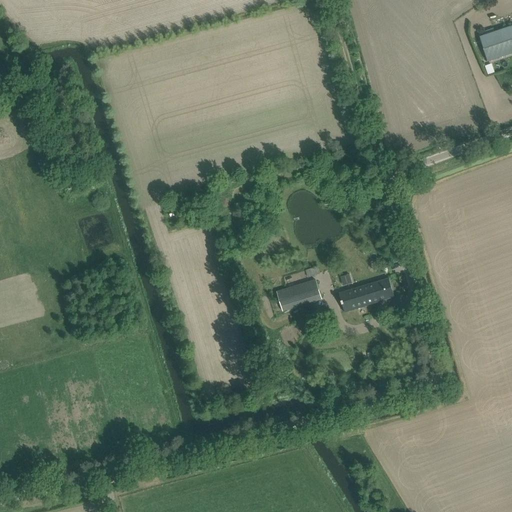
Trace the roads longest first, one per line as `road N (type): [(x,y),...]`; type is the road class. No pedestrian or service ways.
road 1 (unclassified): [(106,473),(423,388),(435,378),(390,205),(393,185),(402,172),(511,131)]
road 2 (track): [(330,0),(380,171),(393,185)]
